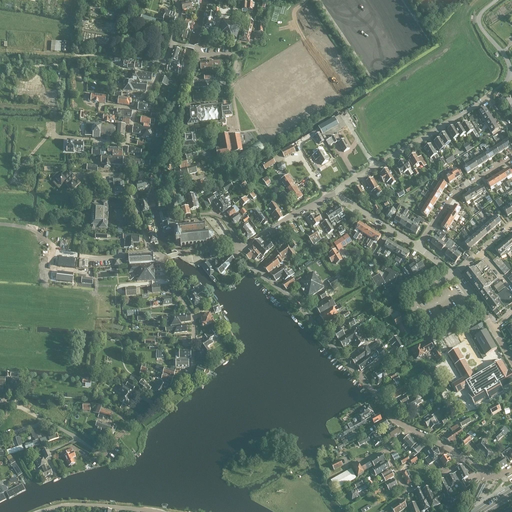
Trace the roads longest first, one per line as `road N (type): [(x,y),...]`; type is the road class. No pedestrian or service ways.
road 1 (residential): [(236,247),(411,430)]
road 2 (residential): [(160,258),(142,227),(125,151),(137,101),(171,42)]
road 3 (residential): [(160,258),(193,316),(192,361),(185,378),(116,437)]
road 4 (residential): [(338,193),(487,96)]
road 5 (residential): [(171,221),(166,194),(199,56)]
road 6 (residential): [(465,459),(407,493),(386,451),(411,430)]
road 7 (track): [(126,145),(56,136),(44,93),(19,89)]
road 8 (residential): [(419,248),(456,192),(511,157)]
road 9 (residential): [(487,96),(509,75),(478,21),(497,0)]
